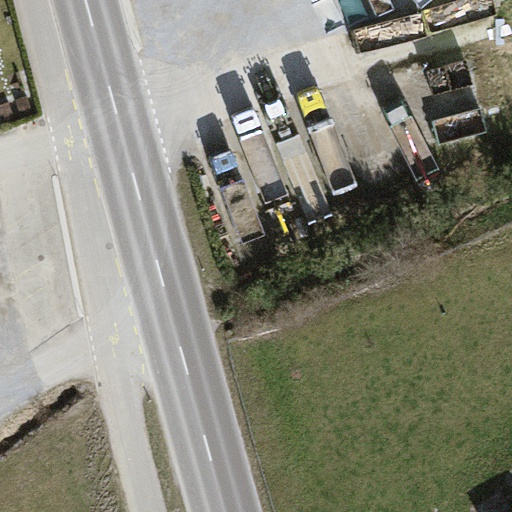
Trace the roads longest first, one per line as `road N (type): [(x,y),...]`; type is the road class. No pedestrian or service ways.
road 1 (secondary): [(86,0),(228,511)]
road 2 (track): [(0,411),(66,363),(169,308)]
